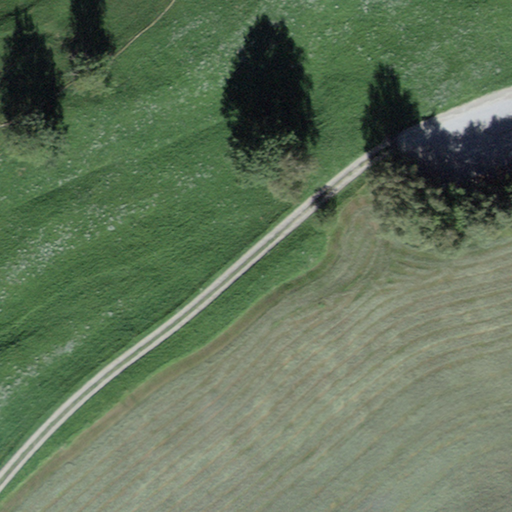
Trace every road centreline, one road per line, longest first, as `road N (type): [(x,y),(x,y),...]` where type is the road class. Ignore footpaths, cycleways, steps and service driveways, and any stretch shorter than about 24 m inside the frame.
road 1 (track): [(396,144),(121,361),(0,481)]
road 2 (unclassified): [(396,144),(511,103)]
